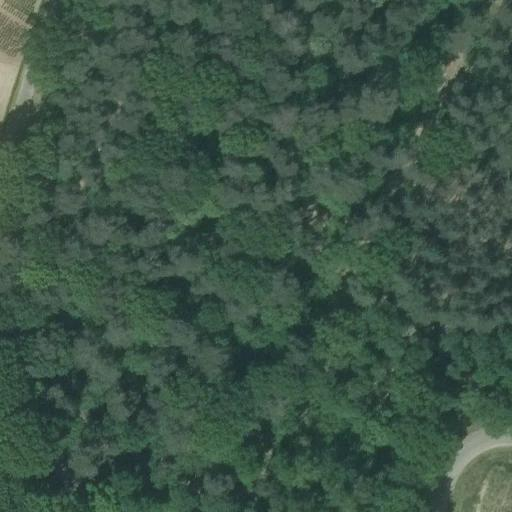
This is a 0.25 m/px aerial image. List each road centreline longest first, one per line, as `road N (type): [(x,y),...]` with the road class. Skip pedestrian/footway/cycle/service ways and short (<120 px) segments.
road 1 (unclassified): [(57,0),(0,179)]
road 2 (unclassified): [(92,511),(0,403)]
road 3 (unclassified): [(434,511),(447,461),(480,435),(511,437)]
